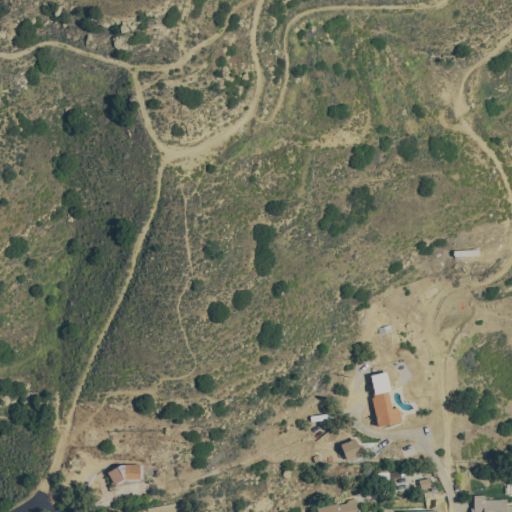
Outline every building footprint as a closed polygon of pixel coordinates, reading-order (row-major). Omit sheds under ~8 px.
[(399,421),(397,406),(390,407),(385,371),(368,373),(375,425),(399,421)] [(360,453),(353,437),(339,443),(345,459),(360,453)] [(107,465),(108,480),(141,479),(140,464),(107,465)] [(505,498),(483,498),(483,494),(471,494),(471,511),(511,511),(511,503),(505,503),(505,498)] [(357,511),(355,499),(315,506),(316,511),(357,511)]
